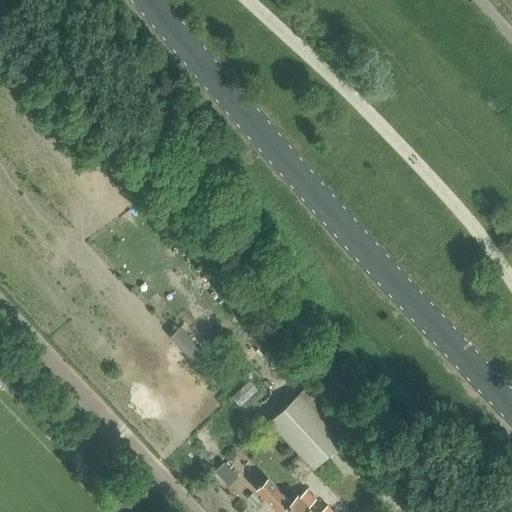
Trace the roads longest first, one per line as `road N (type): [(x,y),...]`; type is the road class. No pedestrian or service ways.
road 1 (secondary): [(158,0),(286,158),(511,394)]
road 2 (unclassified): [(195,511),(0,304)]
